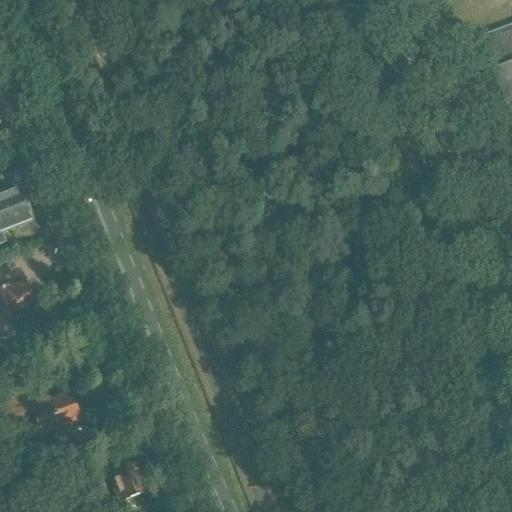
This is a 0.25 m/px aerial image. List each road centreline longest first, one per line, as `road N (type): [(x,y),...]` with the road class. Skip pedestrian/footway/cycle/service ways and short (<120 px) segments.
road 1 (primary): [(220,511),(13,0)]
road 2 (track): [(287,511),(81,0)]
road 3 (unclassified): [(181,511),(0,67)]
